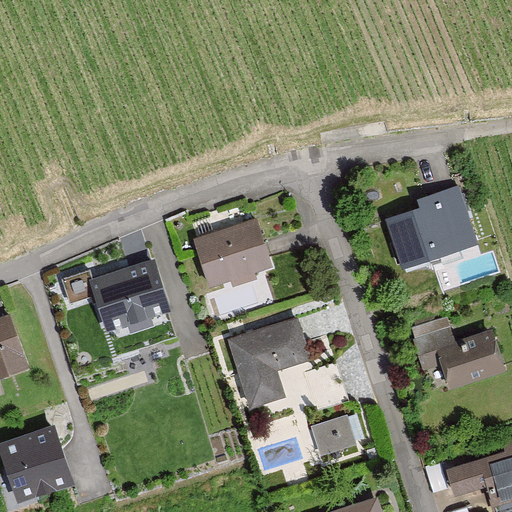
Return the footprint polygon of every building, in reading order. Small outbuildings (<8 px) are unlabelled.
[(459,191),(388,213),(405,269),(477,247),(459,191)] [(256,220),(197,242),(216,292),(274,270),(256,220)] [(155,256),(89,279),(107,330),(173,308),(155,256)] [(11,316),(0,319),(0,379),(30,369),(11,316)] [(298,317),(229,340),(253,412),(291,399),(282,371),(313,361),(298,317)] [(452,334),(406,352),(416,379),(443,369),(453,395),(510,373),(494,332),(457,347),(452,334)] [(55,425),(0,442),(0,451),(18,503),(75,485),(55,425)] [(508,453),(446,470),(454,497),(493,486),(499,508),(511,504),(511,440),(505,443),(508,453)] [(382,511),(378,499),(340,511),(382,511)]
